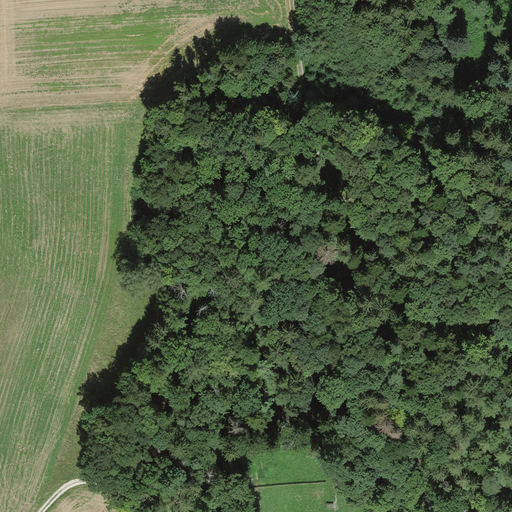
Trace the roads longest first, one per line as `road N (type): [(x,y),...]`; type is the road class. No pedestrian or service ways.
road 1 (track): [(511,359),(413,283),(324,183),(301,115),(290,0)]
road 2 (track): [(293,46),(194,56),(173,67),(146,101),(0,110)]
road 3 (track): [(40,511),(69,483),(89,478),(167,511)]
